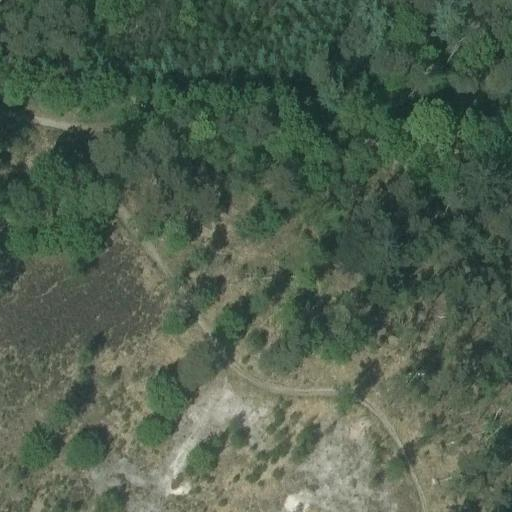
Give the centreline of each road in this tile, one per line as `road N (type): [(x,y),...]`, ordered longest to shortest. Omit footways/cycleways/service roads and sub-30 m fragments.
road 1 (track): [(80,128),(106,194),(226,362),(254,383),(299,396),(362,395),(389,422),(425,511)]
road 2 (track): [(80,128),(179,124),(511,157)]
